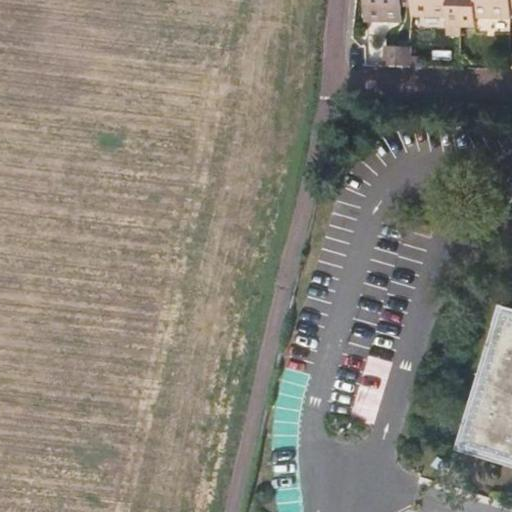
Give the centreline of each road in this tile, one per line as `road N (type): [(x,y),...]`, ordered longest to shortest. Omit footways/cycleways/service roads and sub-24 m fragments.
road 1 (unclassified): [(235,511),(334,82)]
road 2 (residential): [(511,86),(334,82)]
